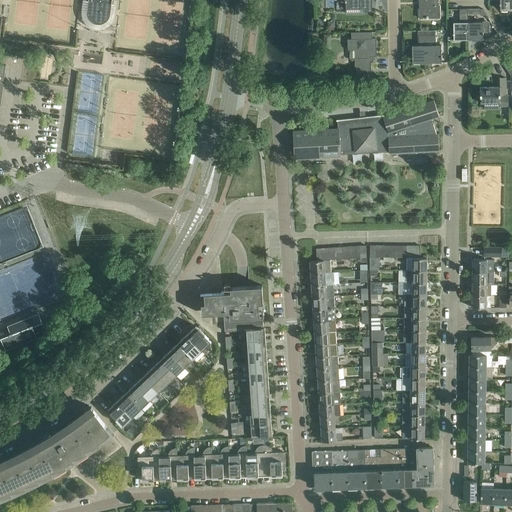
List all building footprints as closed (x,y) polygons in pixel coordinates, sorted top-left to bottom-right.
[(85,0),(86,0),(88,1),(87,11),(87,13),(87,15),(88,17),(89,20),(87,21),(91,25),(92,22),(95,23),(97,24),(99,24),(102,24),(104,23),(106,21),(107,20),(109,18),(110,16),(110,14),(111,4),(113,4),(113,0),(85,0)] [(340,0),(341,2),(345,2),(345,6),(359,6),(359,7),(360,7),(364,7),(364,12),(372,12),(371,0),(340,0)] [(419,0),(420,18),(436,18),(435,5),(438,5),(437,0),(419,0)] [(511,0),(499,0),(500,10),(502,10),(502,11),(507,11),(507,10),(511,9),(511,0)] [(468,9),(461,9),(459,9),(460,22),(453,22),(454,39),(455,39),(455,41),(461,41),(461,39),(468,39),(468,22),(468,14),(468,9)] [(468,22),(468,39),(475,39),(475,40),(481,40),(481,39),(483,39),(483,34),(483,33),(483,31),(488,31),(488,23),(486,21),(468,22)] [(418,45),(412,45),(412,62),(414,62),(414,64),(420,64),(419,62),(427,62),(427,45),(426,35),(426,30),(420,30),(417,30),(417,35),(418,35),(418,45)] [(435,30),(426,30),(426,35),(427,45),(427,62),(434,62),(434,64),(440,63),(440,62),(441,62),(441,45),(435,45),(434,35),(435,35),(435,30)] [(348,39),(348,48),(357,48),(359,58),(356,58),(357,71),(371,71),(371,62),(372,62),(373,61),(373,60),(374,60),(373,59),(373,56),(377,56),(376,39),(370,39),(370,32),(350,33),(350,39),(348,39)] [(480,103),(484,103),(499,102),(499,106),(500,106),(508,106),(508,95),(506,95),(506,77),(498,78),(499,87),(480,87),(480,103)] [(389,151),(389,153),(439,151),(438,134),(436,134),(431,119),(439,116),(434,100),(383,117),(383,115),(384,115),(384,114),(336,120),(337,120),(338,128),(293,131),(294,159),(341,156),(341,154),(356,153),(356,150),(376,149),(376,152),(389,151)] [(333,163),(318,163),(319,180),(325,179),(325,174),(333,173),(333,163)] [(502,209),(502,164),(475,164),(475,203),(499,203),(499,209),(502,209)] [(483,247),(483,256),(501,256),(509,256),(509,247),(501,247),(483,247)] [(376,257),(370,257),(370,262),(370,264),(370,269),(377,269),(380,269),(379,257),(376,257)] [(407,258),(406,270),(426,270),(427,258),(420,258),(413,258),(407,258)] [(473,259),(473,271),(490,271),(494,271),(494,259),(490,259),(473,259)] [(330,260),(329,260),(323,260),(316,260),(310,261),(311,273),(331,272),(330,260)] [(405,270),(404,282),(426,282),(426,270),(406,270),(405,270)] [(473,271),(472,283),(491,283),(492,283),(493,283),(494,271),(490,271),(473,271)] [(311,273),(311,285),(331,284),(331,272),(311,273)] [(382,281),(370,281),(370,288),(371,294),(377,294),(382,293),(382,281)] [(404,282),(404,294),(405,294),(412,294),(426,294),(426,282),(404,282)] [(491,283),(472,283),(472,295),(491,295),(491,283)] [(311,285),(312,297),(332,296),(331,284),(311,285)] [(244,330),(244,329),(263,328),(262,316),(264,316),(262,285),(244,286),(222,288),(222,292),(200,293),(202,314),(223,313),(225,331),(244,330)] [(404,294),(404,306),(412,306),(426,306),(426,294),(412,294),(405,294),(404,294)] [(472,295),(472,307),(490,308),(491,295),(472,295)] [(312,297),(313,309),(333,308),(332,296),(312,297)] [(426,306),(412,306),(404,306),(404,318),(426,318),(426,306)] [(314,321),(328,320),(334,320),(333,308),(313,309),(314,321)] [(41,320),(39,314),(8,327),(9,329),(0,331),(0,335),(1,338),(2,341),(5,349),(36,337),(34,332),(44,328),(41,320)] [(426,330),(426,318),(404,318),(404,330),(426,330)] [(314,321),(315,333),(328,332),(328,320),(314,321)] [(202,350),(211,342),(196,326),(187,334),(202,350)] [(244,329),(244,330),(245,340),(265,339),(265,327),(263,328),(244,329)] [(404,330),(403,342),(412,342),(425,342),(426,330),(404,330)] [(315,333),(315,345),(335,344),(335,332),(328,332),(315,333)] [(178,342),(179,343),(193,359),(202,350),(187,334),(178,342)] [(491,337),(471,337),(471,350),(472,350),(472,354),(491,355),(491,347),(496,342),(505,342),(505,337),(491,337)] [(245,340),(246,351),(266,349),(265,339),(245,340)] [(378,341),(372,341),(372,353),(379,353),(380,353),(380,341),(378,341)] [(169,351),(185,367),(193,359),(179,343),(178,342),(169,351)] [(425,354),(425,342),(412,342),(411,354),(425,354)] [(336,356),(335,344),(315,345),(316,357),(336,356)] [(246,362),(267,360),(266,349),(246,351),(246,362)] [(161,359),(161,360),(176,375),(185,367),(169,351),(161,359)] [(379,353),(372,353),(372,366),(379,365),(382,365),(382,353),(380,353),(379,353)] [(425,366),(425,354),(411,354),(405,354),(405,366),(411,366),(425,366)] [(469,354),(469,367),(486,367),(492,367),(492,355),(491,355),(472,354),(469,354)] [(317,369),(331,368),(337,368),(336,356),(316,357),(317,369)] [(152,367),(167,383),(176,375),(161,360),(161,359),(152,367)] [(246,362),(247,372),(268,371),(267,360),(246,362)] [(425,366),(411,366),(405,366),(403,366),(403,378),(425,378),(425,366)] [(159,392),(167,384),(167,383),(152,367),(143,376),(159,392)] [(469,379),(486,379),(486,367),(469,367),(469,379)] [(332,380),(338,380),(337,368),(331,368),(317,369),(318,381),(332,380)] [(247,372),(248,383),(268,382),(268,371),(247,372)] [(143,376),(135,384),(150,400),(159,392),(143,376)] [(403,390),(411,390),(425,390),(425,378),(403,378),(403,390)] [(485,391),(486,379),(469,379),(469,391),(485,391)] [(338,380),(332,380),(318,381),(319,393),(338,392),(338,380)] [(248,383),(248,394),(269,392),(268,382),(248,383)] [(126,392),(127,393),(141,408),(150,400),(135,384),(126,392)] [(380,389),(373,389),(373,395),(373,402),(382,402),(382,401),(382,389),(380,389)] [(425,390),(411,390),(403,390),(403,402),(425,402),(425,390)] [(485,403),(485,391),(469,391),(469,403),(485,403)] [(126,392),(117,401),(133,417),(141,408),(127,393),(126,392)] [(270,403),(269,392),(248,394),(249,405),(270,403)] [(339,399),(338,392),(319,393),(319,405),(339,404),(342,403),(341,398),(339,399)] [(124,425),(133,417),(117,401),(108,409),(124,425)] [(403,402),(402,414),(424,414),(425,402),(403,402)] [(249,405),(250,415),(270,414),(270,403),(249,405)] [(468,414),(485,415),(485,403),(469,403),(468,414)] [(340,416),(339,404),(319,405),(320,417),(334,416),(340,416)] [(31,447),(28,449),(12,457),(0,462),(0,499),(5,498),(27,488),(47,478),(66,467),(73,463),(80,458),(86,454),(93,449),(99,444),(106,440),(113,434),(92,407),(91,407),(85,412),(71,422),(56,432),(49,436),(31,447)] [(251,426),(270,425),(271,425),(270,414),(250,415),(251,426)] [(402,426),(410,426),(424,426),(424,414),(402,414),(402,426)] [(485,427),(485,415),(468,414),(468,426),(485,427)] [(320,417),(321,429),(335,428),(334,416),(320,417)] [(271,425),(270,425),(251,426),(251,437),(272,436),(271,425)] [(374,426),(374,438),(383,437),(382,425),(374,426)] [(371,438),(371,426),(363,426),(363,438),(371,438)] [(424,426),(410,426),(410,438),(424,438),(424,426)] [(468,438),(485,439),(485,427),(468,426),(468,438)] [(335,434),(335,428),(321,429),(322,441),(342,440),(342,433),(335,434)] [(485,451),(485,439),(468,438),(468,450),(485,451)] [(230,478),(237,477),(247,477),(246,445),(244,445),(243,446),(242,446),(241,447),(240,448),(239,449),(238,450),(238,452),(239,452),(239,454),(229,454),(229,446),(230,478)] [(264,476),(264,474),(263,445),(262,445),(260,445),(259,446),(258,446),(257,447),(256,448),(255,450),(255,451),(256,451),(256,454),(247,454),(246,445),(247,477),(264,476)] [(263,445),(264,474),(264,476),(282,476),(282,470),(286,470),(285,452),(271,453),(271,451),(272,450),(271,449),(271,448),(270,447),(269,446),(267,445),(266,445),(265,445),(263,445)] [(195,479),(202,479),(212,478),(211,446),(210,447),(208,447),(207,447),(206,448),(205,449),(204,450),(203,451),(203,453),(204,453),(204,455),(194,456),(194,447),(195,479)] [(212,478),(219,478),(230,478),(229,446),(227,446),(226,446),(224,447),(223,448),(222,449),(221,450),(221,451),(220,452),(222,453),(222,455),(212,455),(212,446),(211,446),(212,478)] [(177,448),(176,448),(178,479),(195,479),(194,447),(192,447),(191,447),(190,448),(189,449),(187,450),(187,451),(186,452),(185,453),(187,454),(187,456),(177,456),(177,448)] [(413,447),(398,448),(399,484),(415,483),(414,465),(413,447)] [(422,447),(417,447),(413,447),(414,465),(423,465),(422,447)] [(423,465),(432,465),(432,447),(422,447),(423,465)] [(133,461),(131,469),(138,469),(138,475),(142,475),(142,480),(142,481),(160,480),(159,448),(158,448),(157,448),(157,449),(156,449),(155,449),(154,450),(153,450),(153,451),(152,451),(152,452),(151,453),(151,454),(151,455),(152,455),(152,457),(138,457),(138,461),(133,461)] [(160,480),(178,479),(176,448),(175,448),(174,448),(172,449),(171,449),(170,450),(169,451),(169,453),(168,454),(169,455),(169,457),(160,457),(159,448),(160,480)] [(380,449),(382,485),(399,484),(398,448),(380,449)] [(365,449),(348,450),(349,486),(366,485),(365,449)] [(380,449),(365,449),(366,485),(382,485),(380,449)] [(331,451),(333,486),(349,486),(348,450),(331,451)] [(468,450),(468,463),(482,463),(484,463),(485,451),(468,450)] [(315,487),(333,486),(331,451),(312,451),(313,473),(315,473),(315,487)] [(415,483),(433,483),(432,465),(423,465),(414,465),(415,483)] [(476,481),(464,481),(463,481),(463,494),(463,500),(476,501),(476,500),(480,500),(481,490),(476,490),(476,481)] [(481,490),(480,500),(480,503),(493,503),(493,488),(481,488),(481,490)] [(506,489),(493,488),(493,503),(505,504),(506,489)] [(276,503),(257,503),(256,511),(292,511),(292,507),(292,502),(276,503)] [(256,511),(257,503),(250,503),(222,505),(191,506),(191,507),(190,511),(256,511)]
